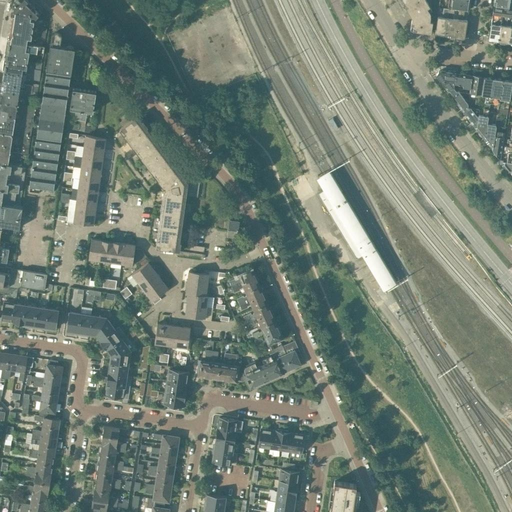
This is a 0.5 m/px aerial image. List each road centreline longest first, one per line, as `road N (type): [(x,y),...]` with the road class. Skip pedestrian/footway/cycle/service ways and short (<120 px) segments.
road 1 (residential): [(265,250),(224,175),(49,0)]
road 2 (residential): [(511,199),(401,49)]
road 3 (residential): [(335,410),(265,250)]
road 4 (residential): [(201,426),(214,399),(335,410)]
road 5 (residential): [(85,409),(77,403),(79,352),(0,339)]
